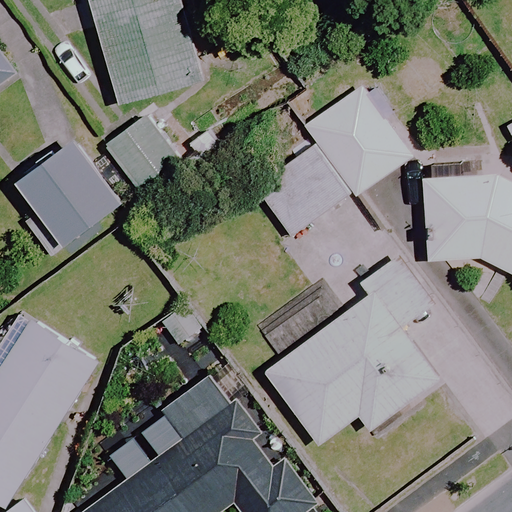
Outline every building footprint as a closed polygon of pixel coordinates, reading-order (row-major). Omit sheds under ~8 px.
[(208,80),(184,0),(92,0),(123,105),(208,80)] [(0,86),(18,73),(0,49),(0,86)] [(415,151),(368,84),(309,125),(321,143),(259,186),(294,236),(415,151)] [(182,166),(149,117),(109,144),(142,193),(182,166)] [(127,203),(81,140),(23,182),(69,245),(127,203)] [(511,181),(501,176),(427,177),(430,238),(436,262),(484,260),(511,273),(511,181)] [(437,305),(403,257),(364,285),(373,297),(269,372),(322,445),(363,416),(374,430),(442,381),(404,329),(437,305)] [(101,364),(36,322),(0,377),(0,500),(10,507),(101,364)] [(309,511),(321,504),(221,370),(166,411),(186,439),(87,511),(224,511),(234,505),(239,511),(309,511)] [(36,511),(27,499),(9,511),(36,511)]
